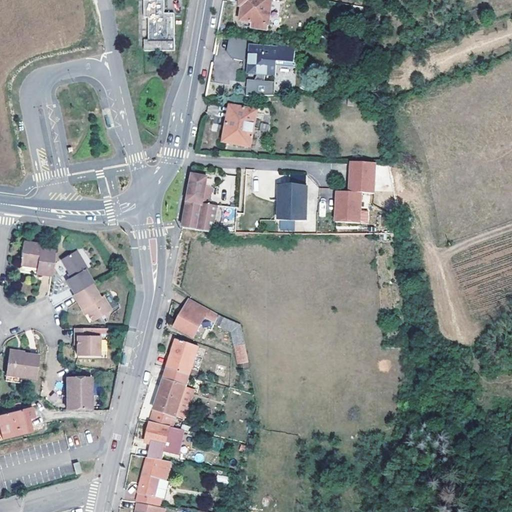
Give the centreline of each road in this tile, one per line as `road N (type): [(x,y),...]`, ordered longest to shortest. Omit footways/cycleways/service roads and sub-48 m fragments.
road 1 (secondary): [(153,298),(102,511)]
road 2 (secondary): [(205,0),(176,147),(144,197)]
road 3 (secondary): [(5,204),(96,213),(144,197)]
